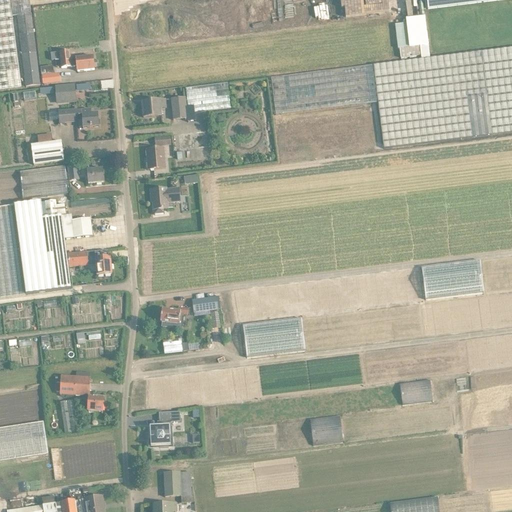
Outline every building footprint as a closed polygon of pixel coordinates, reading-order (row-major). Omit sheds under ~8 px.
[(0,89),(9,89),(21,87),(12,16),(17,16),(31,14),(29,0),(15,0),(10,1),(0,2),(0,89)] [(426,0),(427,9),(498,0),(426,0)] [(25,86),(39,85),(31,14),(17,16),(25,86)] [(406,23),(409,47),(420,46),(428,45),(424,17),(405,20),(406,23)] [(381,151),(509,136),(511,135),(511,46),(499,48),(496,48),(403,58),(273,76),(276,113),(375,101),(381,151)] [(70,59),(69,53),(69,51),(48,53),(49,60),(60,59),(61,68),(76,66),(77,71),(94,69),(93,60),(92,60),(92,58),(92,56),(70,59)] [(43,83),(59,82),(58,74),(42,76),(43,83)] [(73,86),(56,87),(57,103),(72,101),(75,101),(74,94),(73,86)] [(184,98),(171,99),(173,120),(187,119),(184,98)] [(143,117),(161,116),(160,108),(165,108),(164,100),(141,102),(143,117)] [(90,109),(58,112),(59,123),(75,122),(75,115),(81,115),(82,128),(99,127),(97,113),(91,114),(90,109)] [(155,146),(170,145),(169,137),(154,138),(155,146)] [(33,165),(63,161),(61,141),(31,145),(33,165)] [(147,161),(147,164),(148,170),(165,168),(163,148),(146,149),(147,158),(147,157),(147,161)] [(65,166),(19,170),(22,197),(67,193),(65,166)] [(69,179),(75,178),(74,175),(78,175),(77,166),(67,167),(69,179)] [(87,184),(103,182),(102,169),(86,170),(87,184)] [(184,175),(185,184),(197,183),(197,175),(184,175)] [(150,190),(150,199),(152,199),(153,210),(154,210),(154,214),(163,213),(163,209),(167,209),(167,203),(179,201),(178,189),(166,190),(166,189),(150,190)] [(39,201),(0,206),(0,297),(70,288),(68,267),(67,254),(66,254),(64,239),(74,238),(71,221),(71,215),(46,218),(41,219),(39,201)] [(55,206),(55,201),(45,202),(46,218),(61,216),(65,215),(64,209),(64,204),(55,206)] [(74,238),(92,236),(91,229),(90,218),(71,221),(74,238)] [(67,254),(68,267),(87,265),(87,260),(95,259),(96,276),(111,274),(110,263),(109,263),(109,260),(110,260),(110,258),(95,259),(94,252),(67,254)] [(193,312),(217,309),(216,297),(192,300),(193,312)] [(364,341),(422,336),(420,304),(361,309),(364,341)] [(187,315),(188,309),(178,308),(177,311),(161,309),(160,322),(162,322),(161,327),(181,329),(183,315),(187,315)] [(212,328),(220,327),(218,311),(210,312),(212,328)] [(164,342),(164,352),(183,351),(182,341),(164,342)] [(90,378),(61,376),(59,394),(83,396),(82,400),(88,400),(87,411),(102,412),(103,404),(103,403),(103,401),(103,397),(89,396),(90,378)] [(430,379),(400,384),(403,404),(433,400),(430,379)] [(150,440),(148,440),(149,447),(159,446),(159,448),(168,447),(168,446),(170,445),(169,427),(172,426),(171,423),(180,422),(180,412),(158,413),(159,426),(149,427),(150,440)] [(340,415),(310,419),(313,442),(343,439),(340,415)] [(64,421),(65,432),(74,431),(73,420),(64,421)] [(0,460),(48,454),(44,422),(0,427),(0,460)] [(165,497),(181,496),(179,472),(163,473),(165,497)] [(87,488),(69,491),(70,501),(61,502),(62,511),(75,511),(74,501),(84,500),(86,511),(103,511),(103,508),(101,508),(101,505),(102,504),(101,496),(89,498),(87,488)] [(390,501),(391,511),(439,511),(439,497),(390,501)] [(6,511),(56,511),(55,503),(7,511),(6,511)]
